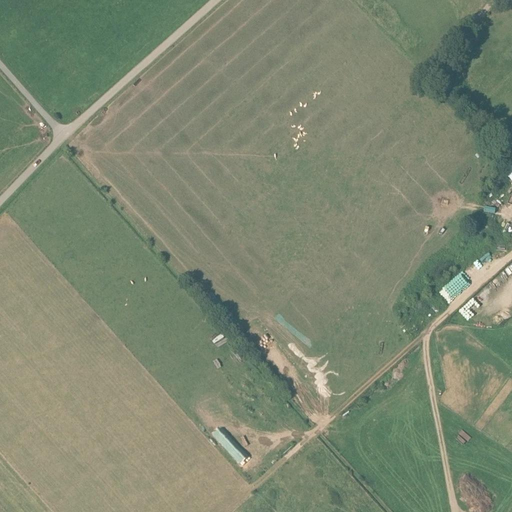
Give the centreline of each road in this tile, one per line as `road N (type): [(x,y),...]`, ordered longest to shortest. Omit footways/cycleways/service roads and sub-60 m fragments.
road 1 (track): [(61,137),(316,429),(425,334)]
road 2 (track): [(511,259),(425,334),(460,511)]
road 3 (track): [(61,137),(215,0)]
